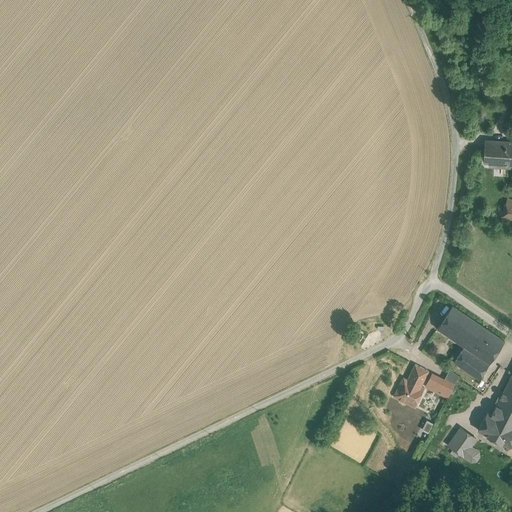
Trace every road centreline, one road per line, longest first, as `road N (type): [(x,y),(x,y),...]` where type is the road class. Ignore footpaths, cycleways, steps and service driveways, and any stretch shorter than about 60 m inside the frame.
road 1 (unclassified): [(40,511),(393,340),(431,280)]
road 2 (unclassified): [(408,0),(454,126),(450,210),(431,280)]
